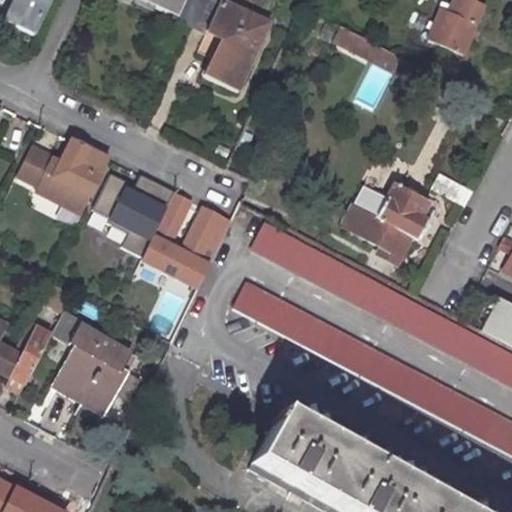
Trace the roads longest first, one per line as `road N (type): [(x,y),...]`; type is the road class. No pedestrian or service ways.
road 1 (residential): [(24,92),(228,194)]
road 2 (residential): [(511,167),(440,301)]
